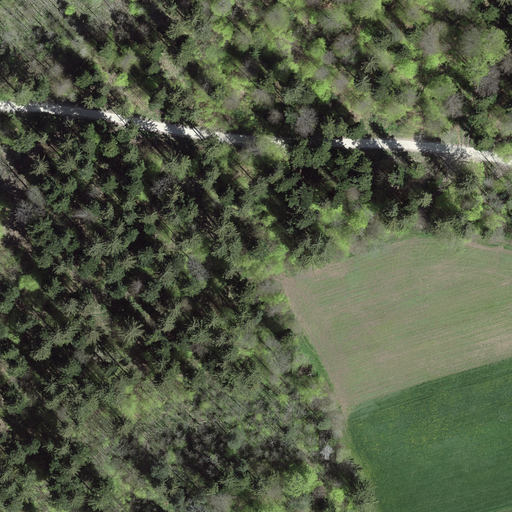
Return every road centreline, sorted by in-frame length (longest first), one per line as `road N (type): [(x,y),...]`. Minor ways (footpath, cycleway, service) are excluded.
road 1 (unclassified): [(511,160),(259,142),(0,105)]
road 2 (track): [(457,151),(465,223),(511,248)]
